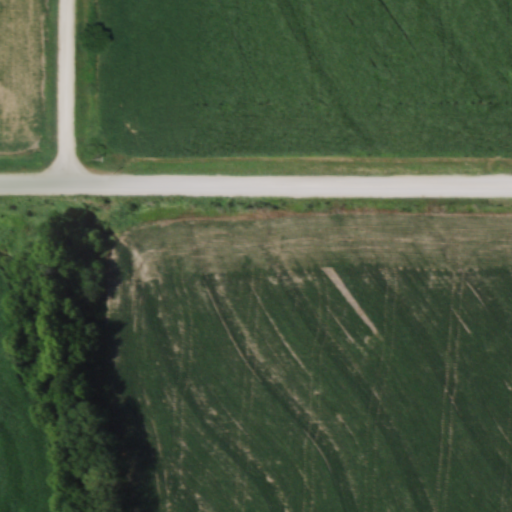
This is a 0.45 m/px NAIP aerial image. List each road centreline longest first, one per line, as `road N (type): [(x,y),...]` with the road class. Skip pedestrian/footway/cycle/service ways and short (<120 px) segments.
road 1 (tertiary): [(511,190),(0,189)]
road 2 (residential): [(72,188),(71,0)]
